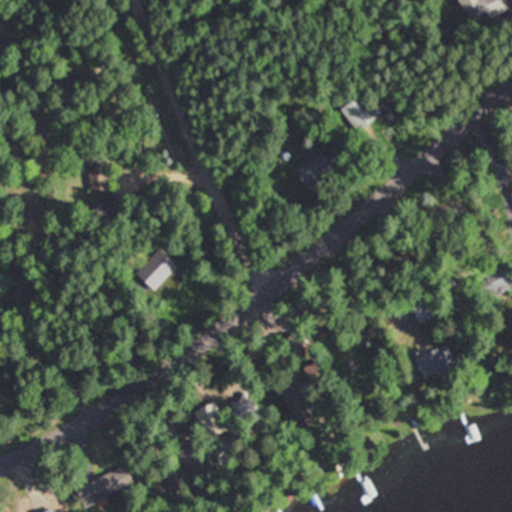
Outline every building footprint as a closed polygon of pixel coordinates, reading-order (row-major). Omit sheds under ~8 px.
[(459,0),(472,26),(506,9),(501,0),(459,0)] [(358,133),(379,118),(361,94),(340,109),(358,133)] [(308,190),(335,169),(320,149),(293,170),(308,190)] [(86,154),(90,194),(111,191),(107,152),(86,154)] [(125,207),(113,194),(96,208),(108,222),(125,207)] [(135,274),(154,292),(178,268),(160,250),(135,274)] [(491,293),(511,288),(511,270),(510,261),(485,266),(491,293)] [(458,369),(449,346),(416,357),(424,381),(458,369)] [(362,373),(357,361),(346,365),(351,377),(362,373)] [(280,392),(299,424),(317,412),(299,381),(280,392)] [(175,446),(182,463),(197,457),(190,440),(175,446)] [(122,467),(76,489),(86,510),(132,488),(122,467)]
